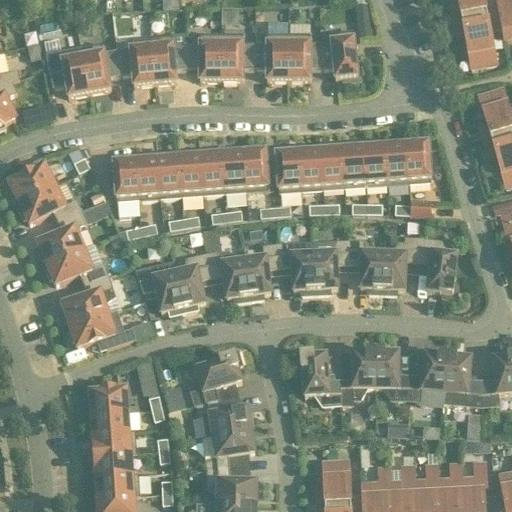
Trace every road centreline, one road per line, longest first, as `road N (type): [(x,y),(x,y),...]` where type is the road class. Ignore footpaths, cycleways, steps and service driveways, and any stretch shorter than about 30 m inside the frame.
road 1 (residential): [(0,155),(115,123),(361,114),(388,105)]
road 2 (residential): [(31,397),(150,354),(262,335)]
road 3 (residential): [(262,335),(338,324),(473,332),(495,318)]
road 4 (residential): [(495,318),(434,101)]
road 5 (residential): [(262,335),(288,511)]
